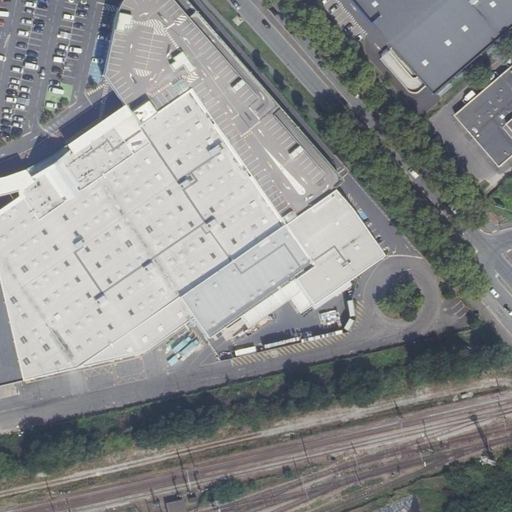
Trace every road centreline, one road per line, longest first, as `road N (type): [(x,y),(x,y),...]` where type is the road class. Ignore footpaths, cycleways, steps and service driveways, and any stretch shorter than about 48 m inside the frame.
road 1 (unclassified): [(0,425),(344,349),(383,326)]
road 2 (primary): [(233,0),(472,265)]
road 3 (primary): [(486,252),(272,0)]
road 4 (unclassified): [(395,329),(426,311),(427,287),(410,269),(386,268),(368,284),(367,309),(383,326)]
